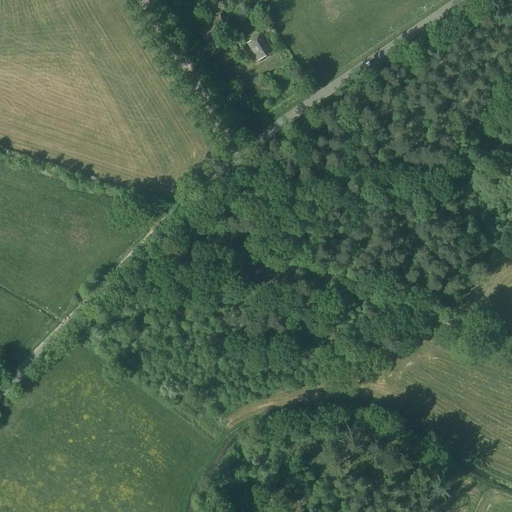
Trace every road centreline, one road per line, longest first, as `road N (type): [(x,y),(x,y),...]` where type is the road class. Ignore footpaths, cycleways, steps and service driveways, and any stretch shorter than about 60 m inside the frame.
road 1 (unclassified): [(511,341),(325,275),(238,154)]
road 2 (unclassified): [(0,397),(238,154)]
road 3 (unclassified): [(238,154),(465,0)]
road 4 (unclassified): [(238,154),(142,0)]
